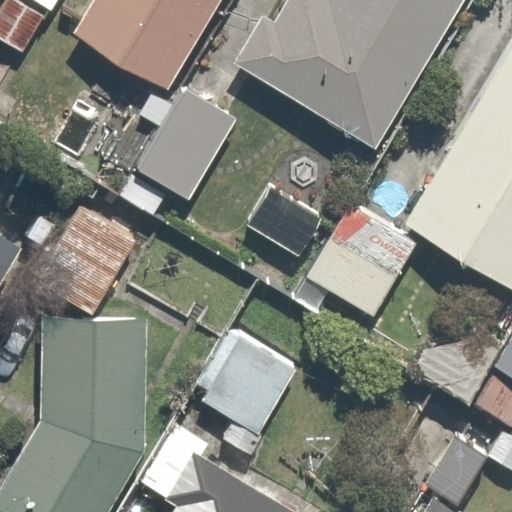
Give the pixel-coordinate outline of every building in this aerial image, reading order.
[(51,0),(48,7),(161,80),(212,0),(51,0)] [(439,0),(271,0),(267,7),(254,0),(236,32),(223,24),(212,44),(361,133),(439,0)] [(511,31),(501,25),(388,209),(496,275),(511,248),(511,31)] [(178,184),(219,101),(177,80),(136,163),(178,184)] [(135,236),(67,192),(22,261),(89,305),(135,236)] [(330,199),(296,269),(363,302),(398,231),(330,199)] [(28,307),(27,410),(0,452),(0,505),(10,511),(88,511),(130,432),(132,310),(28,307)] [(215,321),(182,383),(258,424),(291,362),(215,321)] [(308,511),(186,436),(158,481),(172,489),(158,511),(308,511)] [(402,511),(460,511),(419,486),(402,511)]
